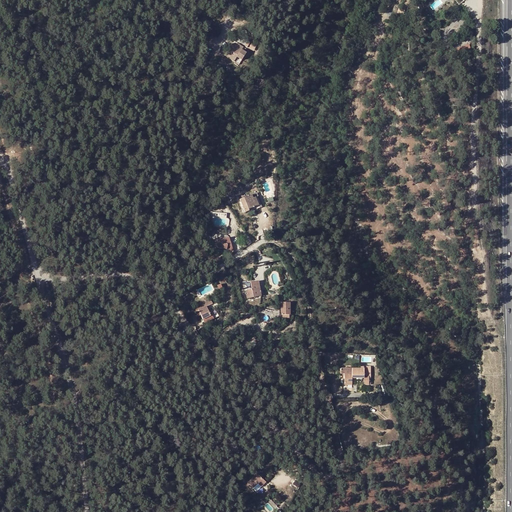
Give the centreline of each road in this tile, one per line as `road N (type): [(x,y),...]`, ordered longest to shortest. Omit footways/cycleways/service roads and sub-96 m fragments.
road 1 (residential): [(168,290),(257,243),(283,249),(307,293),(309,339),(341,462),(334,474),(316,472),(202,347),(168,295)]
road 2 (track): [(484,299),(473,206),(479,6)]
road 3 (unclassified): [(37,278),(82,445),(86,511)]
road 4 (residential): [(37,278),(125,274),(168,290)]
road 5 (unclassified): [(0,160),(37,278)]
